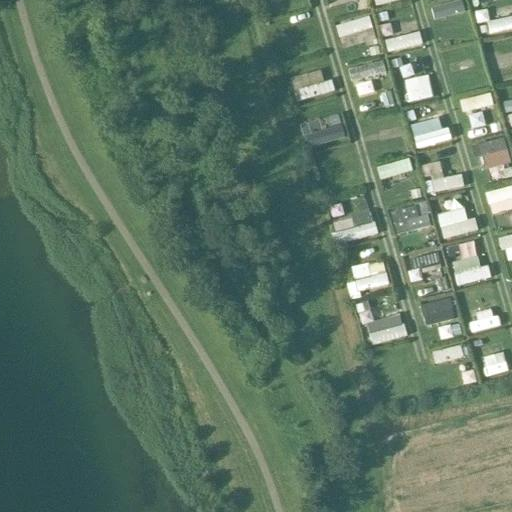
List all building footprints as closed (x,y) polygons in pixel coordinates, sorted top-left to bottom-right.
[(457,0),(440,4),(445,22),(464,18),(460,0),(457,0)] [(386,13),(377,15),(378,22),(388,21),(386,13)] [(370,15),(337,27),(341,40),(375,28),(370,15)] [(511,17),(488,21),(490,33),(511,29),(511,17)] [(486,26),(479,27),(481,34),(487,33),(486,26)] [(386,40),(390,53),(424,44),(421,31),(386,40)] [(378,47),(369,49),(370,58),(379,56),(378,47)] [(402,67),(400,59),(390,61),(392,69),(402,67)] [(498,82),(511,78),(511,64),(495,69),(498,82)] [(299,101),(333,92),(326,68),(292,78),(299,101)] [(409,102),(434,98),(430,75),(405,79),(409,102)] [(390,92),(380,94),(384,107),(394,105),(390,92)] [(463,114),(495,106),(492,92),(459,100),(463,114)] [(511,103),(511,100),(503,102),(505,113),(511,111),(511,103)] [(412,111),(404,113),(408,123),(415,120),(412,111)] [(338,115),(329,117),(331,126),(340,124),(338,115)] [(446,117),(412,124),(418,149),(452,141),(446,117)] [(499,123),(490,126),(492,133),(501,131),(499,123)] [(346,124),(309,133),(312,147),(349,138),(346,124)] [(475,158),(485,155),(489,169),(511,162),(511,159),(505,136),(472,146),(475,158)] [(406,158),(379,164),(384,185),(411,178),(406,158)] [(426,182),(428,193),(466,187),(464,174),(445,177),(442,162),(430,164),(433,181),(426,182)] [(511,174),(510,168),(503,170),(506,179),(511,177),(511,174)] [(494,217),(511,211),(511,184),(486,192),(494,217)] [(419,190),(411,191),(412,199),(421,198),(419,190)] [(396,234),(430,225),(427,216),(429,215),(426,204),(390,213),(393,225),(394,225),(396,234)] [(442,237),(473,233),(470,208),(439,212),(442,237)] [(338,244),(379,234),(373,210),(332,220),(338,244)] [(500,249),(511,247),(511,230),(498,233),(500,249)] [(457,246),(446,248),(448,257),(459,255),(457,246)] [(408,270),(441,265),(438,249),(405,253),(408,270)] [(488,279),(484,256),(452,261),(456,285),(488,279)] [(370,277),(368,265),(351,269),(354,281),(354,283),(347,284),(351,300),(359,298),(357,293),(388,285),(385,273),(370,277)] [(445,277),(435,279),(438,292),(448,290),(445,277)] [(422,318),(423,318),(425,327),(453,320),(451,311),(452,311),(449,300),(420,307),(422,318)] [(370,310),(367,302),(355,305),(358,314),(370,310)] [(471,313),(477,331),(497,325),(491,306),(471,313)] [(397,316),(362,325),(367,347),(404,337),(397,316)] [(458,326),(451,327),(454,336),(460,334),(458,326)] [(466,346),(434,351),(436,363),(468,358),(466,346)] [(511,362),(486,368),(488,378),(511,373),(511,362)]
